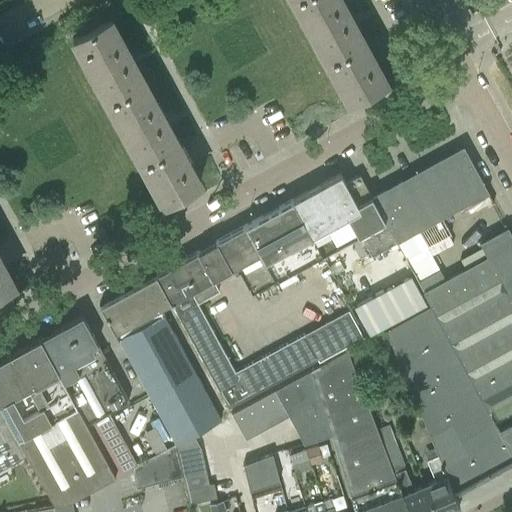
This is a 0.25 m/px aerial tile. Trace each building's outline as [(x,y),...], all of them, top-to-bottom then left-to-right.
[(296,0),(294,1),(330,67),(368,47),(341,0),(296,0)] [(72,38),(108,103),(146,83),(110,17),(72,38)] [(368,47),(330,67),(348,100),(386,80),(368,47)] [(108,103),(144,169),(182,149),(146,83),(108,103)] [(462,146),(370,196),(384,221),(396,242),(487,192),(462,146)] [(182,149),(144,169),(163,203),(200,182),(182,149)] [(371,255),(396,242),(370,196),(356,204),(344,182),(340,174),(291,201),(321,255),(359,234),(371,255)] [(358,175),(344,182),(356,204),(370,196),(358,175)] [(274,281),(321,255),(291,201),(244,226),(274,281)] [(249,295),(274,281),(244,226),(175,264),(197,303),(219,291),(213,279),(230,270),(234,268),(249,295)] [(430,304),(427,306),(385,330),(437,454),(453,493),(511,460),(511,236),(507,227),(479,243),(486,257),(443,280),(422,291),(430,304)] [(438,271),(425,247),(404,258),(417,282),(438,271)] [(0,258),(0,290),(14,283),(0,258)] [(249,397),(316,359),(303,334),(234,372),(197,303),(175,264),(155,275),(170,302),(228,409),(249,397)] [(438,271),(417,282),(422,291),(443,280),(438,271)] [(170,302),(155,275),(154,276),(155,277),(102,306),(101,305),(99,305),(174,443),(175,444),(194,434),(221,419),(160,308),(170,302)] [(373,295),(353,307),(368,335),(389,324),(373,295)] [(82,315),(39,338),(87,424),(108,412),(129,401),(82,315)] [(9,355),(0,360),(0,406),(9,423),(29,459),(54,505),(65,503),(70,499),(114,475),(136,464),(108,412),(87,424),(39,338),(24,347),(22,348),(9,355)] [(354,510),(354,511),(409,511),(393,473),(346,350),(310,370),(317,393),(330,436),(350,497),(354,510)] [(296,377),(285,383),(296,405),(286,411),(287,413),(288,415),(303,444),(330,436),(317,393),(310,370),(296,377)] [(296,405),(285,383),(274,389),(286,411),(296,405)] [(263,395),(252,401),(266,427),(288,415),(287,413),(286,411),(274,389),(263,395)] [(240,408),(231,413),(245,439),(266,427),(252,401),(240,408)] [(0,406),(0,474),(29,459),(9,423),(0,406)] [(175,444),(177,455),(201,450),(201,448),(193,434),(175,444)] [(175,444),(174,443),(131,467),(136,488),(182,476),(180,467),(177,455),(175,444)] [(394,443),(383,447),(393,473),(409,511),(435,511),(423,483),(413,487),(405,468),(394,443)] [(316,446),(305,450),(310,463),(321,459),(316,446)] [(201,450),(177,455),(180,467),(203,461),(201,450)] [(311,467),(305,450),(288,456),(294,472),(311,467)] [(271,454),(243,464),(249,490),(279,481),(271,454)] [(434,479),(423,483),(435,511),(445,511),(459,506),(453,493),(437,454),(426,459),(434,479)] [(203,461),(180,467),(182,476),(182,478),(206,472),(203,461)] [(206,472),(182,478),(185,489),(208,484),(206,472)] [(208,484),(185,489),(188,503),(216,497),(213,483),(209,483),(208,484)] [(322,501),(324,511),(335,511),(331,498),(322,501)] [(73,511),(70,499),(65,503),(54,505),(54,511),(73,511)] [(225,511),(222,500),(208,504),(210,511),(225,511)]
